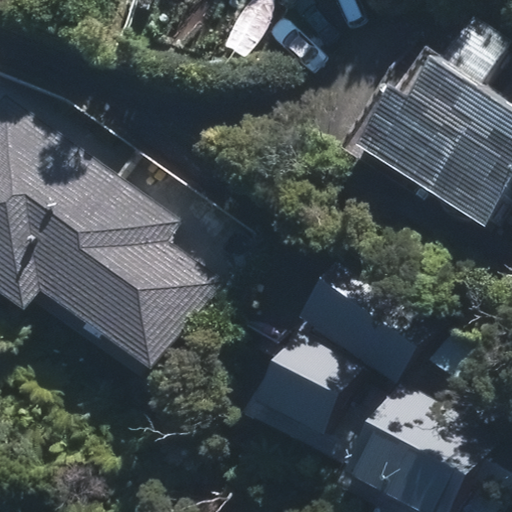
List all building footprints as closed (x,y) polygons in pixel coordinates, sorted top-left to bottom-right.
[(511,42),(492,30),(472,60),(506,82),(511,73),(511,42)] [(511,97),(455,60),(394,153),(511,230),(511,97)] [(186,227),(20,117),(0,147),(0,270),(60,311),(72,293),(184,367),(236,289),(172,247),(186,227)] [(356,268),(323,318),(421,384),(454,334),(356,268)] [(383,374),(317,340),(281,407),(348,442),(383,374)] [(498,511),(511,485),(511,434),(427,392),(383,478),(450,511),(498,511)]
